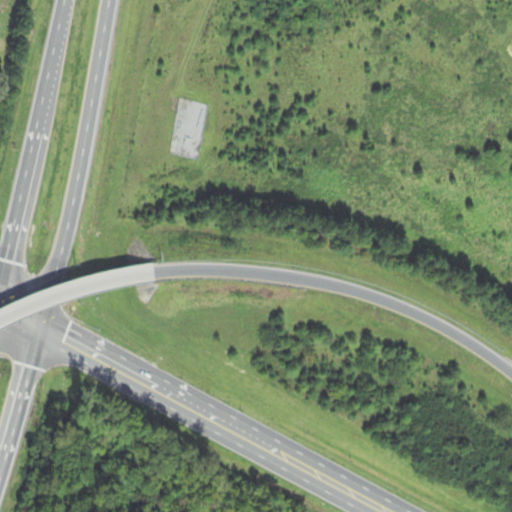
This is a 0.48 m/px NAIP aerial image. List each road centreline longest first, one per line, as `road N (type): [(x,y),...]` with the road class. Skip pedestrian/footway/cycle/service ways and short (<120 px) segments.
road 1 (trunk): [(0,310),(371,511)]
road 2 (motorway): [(511,375),(442,326),(313,281),(157,272)]
road 3 (trunk): [(36,327),(104,0)]
road 4 (trunk): [(63,0),(0,249)]
road 5 (motorway): [(157,272),(79,288),(0,322)]
road 6 (motorway): [(0,454),(36,327)]
